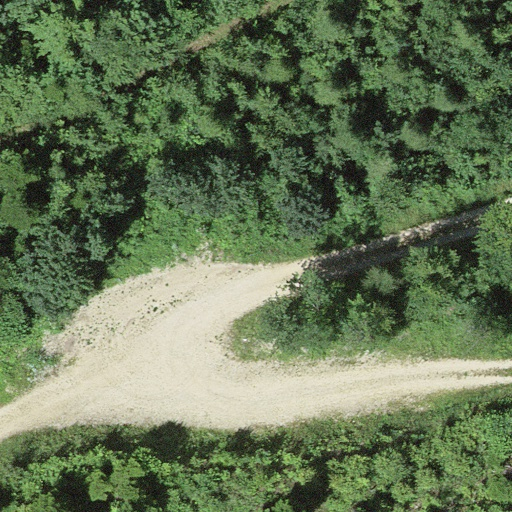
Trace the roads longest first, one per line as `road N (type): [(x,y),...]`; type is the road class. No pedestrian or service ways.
road 1 (track): [(511,207),(210,297),(0,403)]
road 2 (track): [(9,392),(511,370)]
